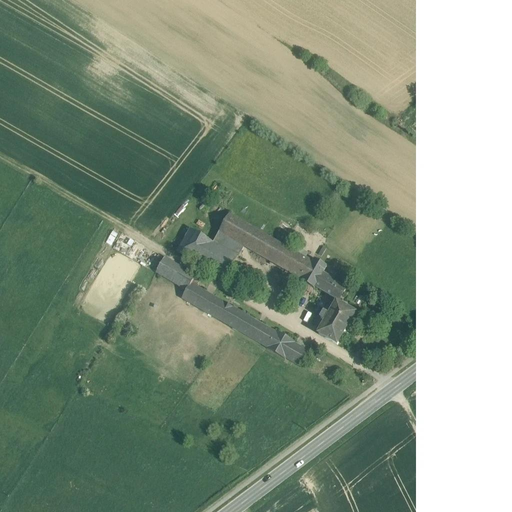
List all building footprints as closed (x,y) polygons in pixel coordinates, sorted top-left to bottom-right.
[(316,264),(234,217),(225,234),(306,281),(316,264)] [(240,255),(187,225),(173,250),(226,280),(240,255)] [(199,276),(168,258),(159,274),(191,291),(194,285),(199,276)] [(327,270),(316,264),(306,281),(317,287),(326,271),(327,270)] [(335,276),(326,271),(317,287),(342,301),(350,287),(335,279),(335,276)] [(314,351),(194,285),(191,291),(186,300),(305,367),(314,351)] [(358,314),(341,303),(321,334),(339,345),(358,314)]
